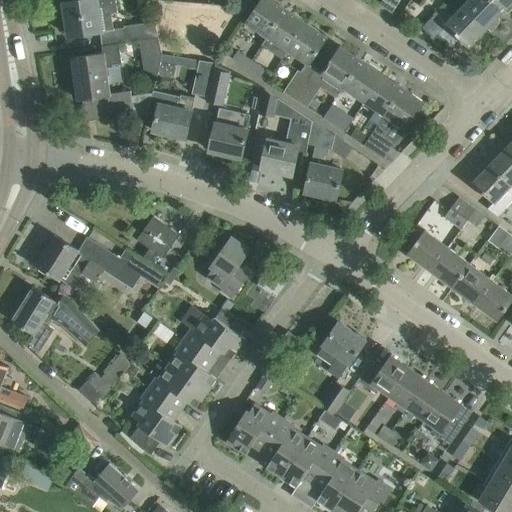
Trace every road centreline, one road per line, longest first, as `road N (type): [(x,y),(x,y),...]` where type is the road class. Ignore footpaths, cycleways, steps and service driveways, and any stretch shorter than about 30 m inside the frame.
road 1 (residential): [(334,259),(275,222),(198,191),(15,156)]
road 2 (residential): [(276,501),(197,448),(334,259)]
road 3 (residential): [(180,511),(0,336)]
road 4 (residential): [(511,388),(334,259)]
road 5 (residential): [(334,259),(485,105)]
road 6 (residential): [(485,105),(323,0)]
road 7 (tertiary): [(15,156),(0,32)]
